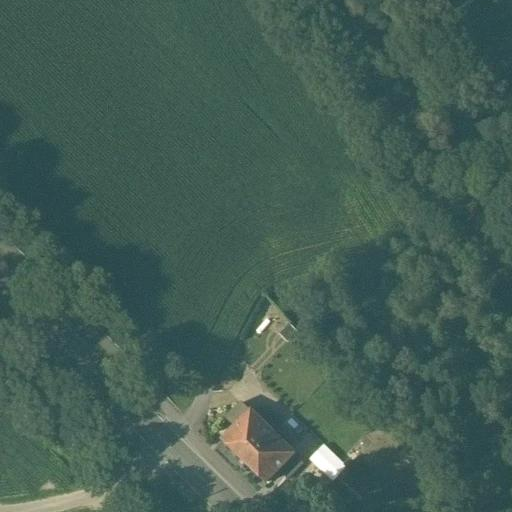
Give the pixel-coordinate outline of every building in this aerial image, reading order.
[(297,333),(282,317),(271,327),(286,343),(297,333)] [(240,405),(225,420),(235,430),(250,414),(240,405)] [(235,430),(223,443),(244,464),(273,434),(252,413),(250,414),(235,430)] [(273,434),(244,464),(266,485),(279,472),(293,457),(295,455),(273,434)] [(325,445),(311,460),(335,482),(349,467),(325,445)] [(293,457),(279,472),(288,481),(303,466),(293,457)]
